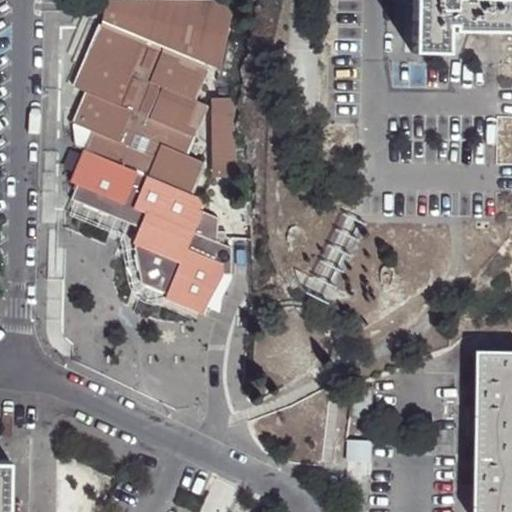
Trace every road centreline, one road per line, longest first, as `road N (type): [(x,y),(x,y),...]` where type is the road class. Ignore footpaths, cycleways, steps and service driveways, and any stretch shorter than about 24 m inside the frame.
road 1 (residential): [(16,378),(24,0)]
road 2 (residential): [(16,378),(319,511)]
road 3 (residential): [(376,0),(374,181)]
